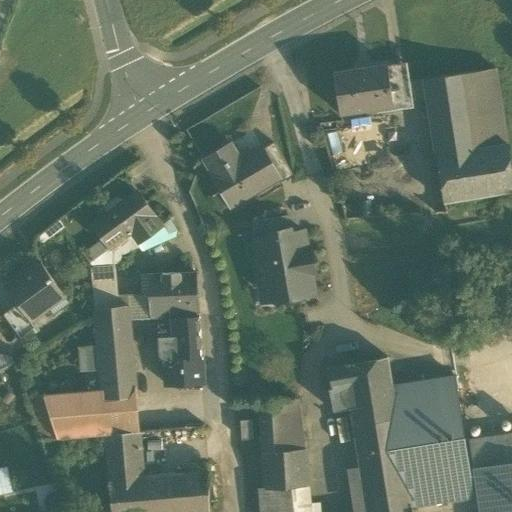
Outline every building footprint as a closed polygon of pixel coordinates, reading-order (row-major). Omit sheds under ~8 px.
[(334,73),(340,113),(393,105),(388,73),(387,66),(334,73)] [(428,100),(443,202),(511,191),(511,180),(496,69),(424,79),(428,100)] [(388,73),(393,105),(411,103),(408,82),(407,70),(388,73)] [(428,100),(424,79),(408,82),(411,103),(428,100)] [(278,179),(280,183),(293,175),(273,143),(262,149),(280,178),(278,179)] [(230,206),(231,208),(278,179),(280,178),(262,149),(261,146),(240,159),(231,144),(203,161),(222,192),(225,190),(234,204),(230,206)] [(225,190),(222,192),(212,197),(221,212),(230,206),(234,204),(225,190)] [(92,224),(104,241),(109,247),(130,231),(139,243),(163,226),(162,225),(137,191),(92,224)] [(251,221),(254,240),(272,237),(271,232),(290,229),(287,215),(251,221)] [(59,220),(37,236),(42,243),(65,227),(59,220)] [(139,246),(142,251),(175,237),(176,230),(177,229),(171,221),(169,220),(162,225),(163,226),(139,243),(140,245),(139,246)] [(288,297),(288,301),(303,298),(302,295),(314,293),(311,274),(314,274),(310,248),(307,249),(304,231),(290,233),(290,229),(271,232),(272,237),(254,240),(258,262),(255,263),(259,286),(268,285),(271,300),(288,297)] [(140,245),(139,243),(130,231),(109,247),(104,241),(88,253),(89,264),(90,264),(114,262),(115,256),(139,246),(140,245)] [(14,306),(26,323),(64,296),(40,262),(5,287),(17,304),(14,306)] [(90,264),(91,276),(115,274),(114,262),(90,264)] [(149,318),(172,317),(199,315),(196,272),(147,274),(148,293),(149,318)] [(91,276),(94,308),(118,306),(115,274),(91,276)] [(129,319),(130,319),(149,318),(148,293),(127,294),(128,305),(129,319)] [(408,303),(401,308),(412,327),(420,322),(408,303)] [(100,370),(101,389),(102,399),(137,397),(130,319),(129,319),(128,305),(118,306),(94,308),(95,318),(98,346),(100,370)] [(2,314),(19,337),(30,329),(26,323),(14,306),(2,314)] [(199,315),(172,317),(173,335),(174,350),(169,350),(169,356),(165,357),(165,359),(166,385),(203,383),(203,382),(201,358),(202,358),(199,315)] [(158,359),(165,359),(165,357),(169,356),(169,350),(174,350),(173,335),(157,336),(158,359)] [(79,372),(100,370),(98,346),(77,347),(79,372)] [(0,353),(0,369),(14,362),(11,356),(0,353)] [(360,451),(364,451),(401,443),(392,386),(386,360),(387,359),(387,357),(385,358),(330,367),(335,390),(349,387),(352,407),(360,451)] [(454,376),(392,386),(401,443),(410,505),(473,496),(454,376)] [(330,391),(333,411),(352,407),(349,387),(335,390),(330,391)] [(139,432),(137,397),(102,399),(101,389),(43,394),(27,396),(37,427),(41,440),(105,435),(139,432)] [(293,443),(304,443),(298,398),(284,399),(285,425),(292,424),(293,443)] [(261,453),(262,453),(306,451),(306,443),(304,443),(293,443),(292,424),(285,425),(284,399),(259,401),(261,453)] [(252,420),(240,420),(241,440),(253,439),(252,420)] [(145,511),(142,476),(139,432),(105,435),(111,511),(145,511)] [(479,511),(511,511),(511,432),(469,439),(479,511)] [(410,505),(401,443),(364,451),(367,465),(375,511),(410,505)] [(262,453),(264,488),(308,486),(306,451),(262,453)] [(345,468),(352,511),(372,511),(375,511),(367,465),(345,468)] [(0,494),(13,492),(7,466),(0,467),(0,494)] [(209,511),(207,471),(142,476),(145,511),(209,511)] [(308,486),(264,488),(265,502),(292,496),(293,511),(320,511),(319,502),(309,503),(308,486)] [(260,511),(293,511),(292,496),(265,502),(264,488),(258,488),(260,511)]
